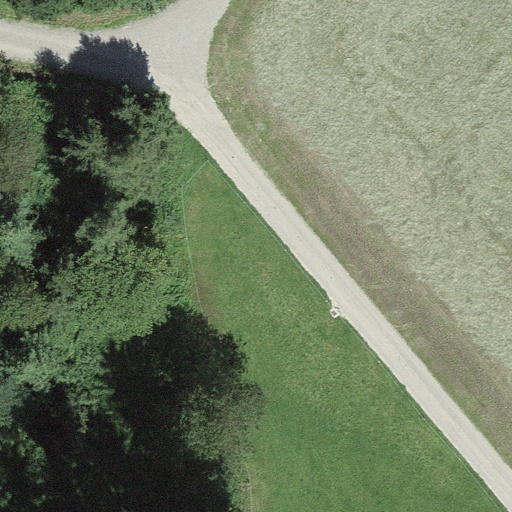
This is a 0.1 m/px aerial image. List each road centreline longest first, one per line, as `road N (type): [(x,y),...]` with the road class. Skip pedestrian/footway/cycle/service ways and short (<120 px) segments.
road 1 (track): [(159,62),(511,488)]
road 2 (track): [(212,0),(159,62),(0,31)]
